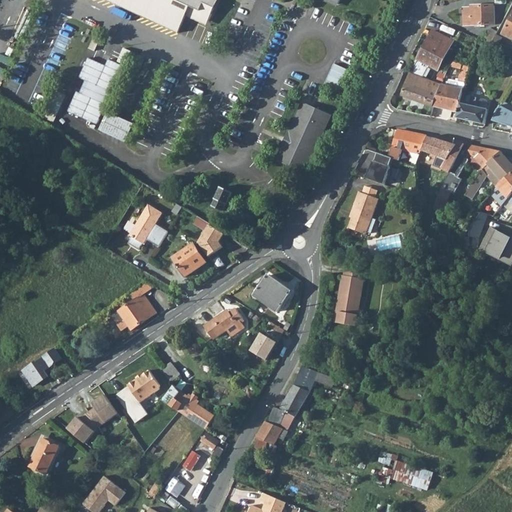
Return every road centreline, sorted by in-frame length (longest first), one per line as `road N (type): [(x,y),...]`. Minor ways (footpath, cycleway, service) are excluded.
road 1 (residential): [(0,441),(287,246)]
road 2 (residential): [(305,254),(311,291),(290,360),(204,511)]
road 3 (unknown): [(36,0),(207,67)]
road 4 (residential): [(369,112),(511,143)]
road 5 (residential): [(306,230),(369,112)]
road 6 (residential): [(369,112),(421,0)]
